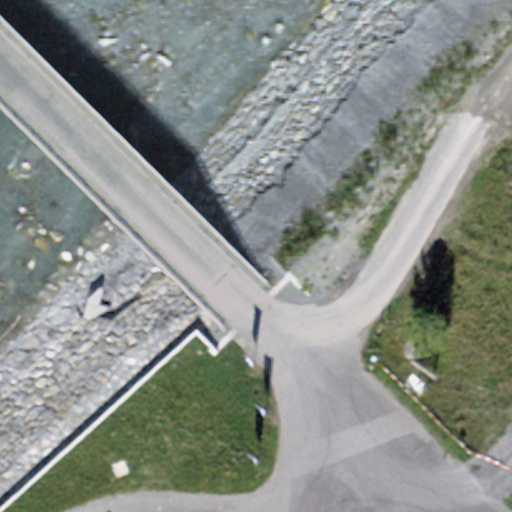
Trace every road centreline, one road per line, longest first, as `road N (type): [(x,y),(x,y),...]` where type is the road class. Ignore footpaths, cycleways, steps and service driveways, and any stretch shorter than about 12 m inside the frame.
road 1 (unclassified): [(0,60),(316,377)]
road 2 (track): [(316,377),(511,75)]
road 3 (unclassified): [(281,511),(316,377)]
